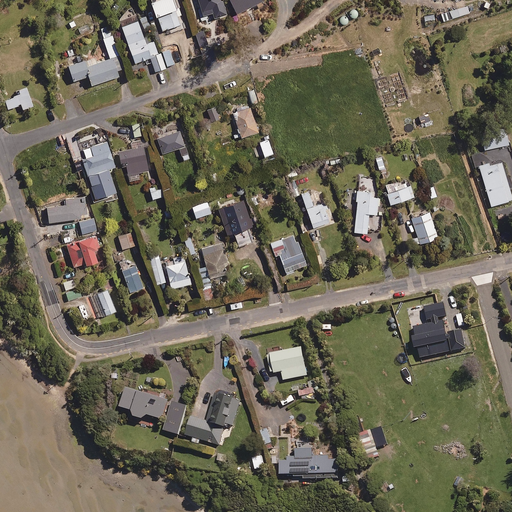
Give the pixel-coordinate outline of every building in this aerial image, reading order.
[(161,31),(178,25),(173,10),(177,8),(174,0),(151,0),(147,1),(153,18),(156,17),(161,31)] [(224,15),(219,0),(196,0),(201,16),(211,13),(212,19),(224,15)] [(264,4),(261,0),(227,0),(235,14),(255,4),(257,8),(264,4)] [(150,27),(144,15),(138,19),(144,30),(150,27)] [(133,64),(144,60),(146,65),(150,64),(154,72),(174,64),(168,48),(157,53),(152,41),(145,44),(137,21),(120,28),(133,64)] [(207,44),(203,30),(194,33),(199,47),(207,44)] [(122,69),(111,36),(102,39),(109,59),(86,67),(83,61),(66,67),(71,82),(86,77),(89,86),(117,77),(115,71),(122,69)] [(32,106),(26,88),(17,91),(18,96),(3,101),(6,110),(19,105),(21,110),(32,106)] [(254,90),(246,92),(250,105),(258,103),(254,90)] [(256,132),(248,108),(232,113),(240,138),(256,132)] [(142,136),(140,124),(130,125),(132,137),(142,136)] [(171,151),(178,148),(181,157),(186,155),(183,146),(178,131),(156,139),(163,159),(172,155),(171,151)] [(508,145),(506,134),(480,140),(483,150),(508,145)] [(273,154),(266,136),(257,139),(263,157),(273,154)] [(79,157),(83,169),(92,199),(112,193),(105,170),(114,167),(106,143),(82,150),(83,156),(79,157)] [(148,171),(143,147),(117,152),(120,166),(124,165),(127,181),(138,179),(137,173),(148,171)] [(83,169),(79,157),(72,159),(76,171),(83,169)] [(380,157),(375,159),(381,178),(386,177),(380,157)] [(511,200),(500,162),(488,166),(487,164),(478,167),(490,207),(511,200)] [(413,197),(408,181),(393,186),(395,191),(385,194),(389,205),(413,197)] [(298,195),(296,183),(290,184),(292,196),(298,195)] [(161,197),(159,188),(154,190),(153,187),(148,188),(151,200),(161,197)] [(436,196),(433,187),(426,189),(429,199),(436,196)] [(369,192),(357,190),(355,190),(354,200),(356,200),(352,233),(366,234),(368,214),(376,215),(378,198),(374,197),(369,197),(369,192)] [(312,207),(307,192),(300,195),(311,228),(329,222),(322,203),(312,207)] [(85,214),(83,197),(64,199),(65,205),(44,208),(47,223),(79,219),(78,215),(85,214)] [(210,213),(205,201),(190,207),(194,219),(210,213)] [(437,238),(428,212),(410,218),(419,244),(437,238)] [(95,231),(92,218),(78,222),(81,234),(95,231)] [(136,245),(132,232),(117,236),(121,249),(136,245)] [(190,235),(183,237),(190,254),(197,252),(190,235)] [(305,266),(293,235),(269,244),(274,256),(278,255),(285,274),(305,266)] [(65,244),(72,267),(82,264),(82,266),(95,263),(91,250),(98,248),(95,236),(65,244)] [(196,269),(202,288),(211,286),(209,279),(229,273),(220,244),(200,250),(205,266),(196,269)] [(156,252),(148,254),(156,285),(164,282),(156,252)] [(190,284),(183,256),(171,259),(172,265),(164,267),(170,289),(190,284)] [(129,262),(127,258),(118,261),(128,293),(142,288),(137,275),(140,274),(135,260),(129,262)] [(76,286),(74,279),(62,282),(65,290),(76,286)] [(80,296),(78,289),(65,293),(67,300),(80,296)] [(115,311),(105,290),(91,296),(100,317),(115,311)] [(463,318),(459,307),(453,309),(457,320),(463,318)] [(307,375),(301,347),(281,351),(280,347),(266,350),(271,373),(281,371),(283,380),(307,375)] [(298,389),(299,396),(301,396),(302,401),(315,398),(313,386),(298,389)] [(167,400),(125,387),(119,407),(131,410),(130,415),(143,419),(145,414),(161,419),(167,400)] [(184,435),(192,437),(191,442),(198,444),(200,439),(219,445),(226,423),(233,425),(241,399),(215,391),(206,421),(190,416),(184,435)] [(185,406),(172,402),(164,430),(178,434),(185,406)] [(376,447),(387,444),(381,426),(360,433),(368,460),(379,456),(376,447)] [(272,448),(267,429),(260,430),(265,450),(272,448)] [(311,449),(295,449),(295,457),(287,457),(287,461),(279,461),(279,474),(293,474),(293,478),(338,478),(338,460),(328,460),(328,456),(311,456),(311,449)] [(226,454),(218,452),(216,460),(224,462),(226,454)] [(263,456),(253,457),(254,469),(264,468),(263,456)]
